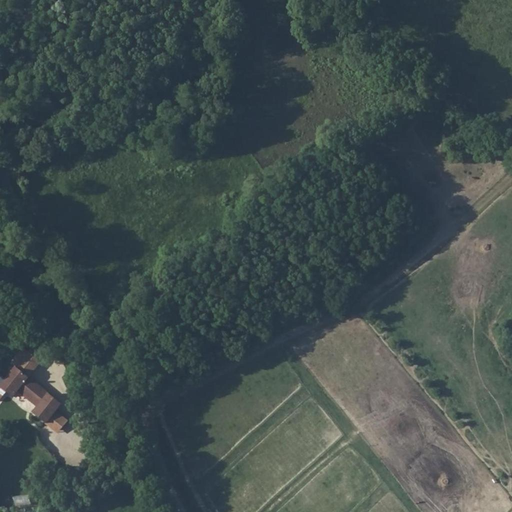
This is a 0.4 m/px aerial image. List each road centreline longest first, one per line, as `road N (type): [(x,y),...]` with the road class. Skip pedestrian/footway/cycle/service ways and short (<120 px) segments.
road 1 (track): [(134,404),(351,298),(427,249),(422,226),(351,141)]
road 2 (residential): [(181,511),(134,404),(0,170)]
